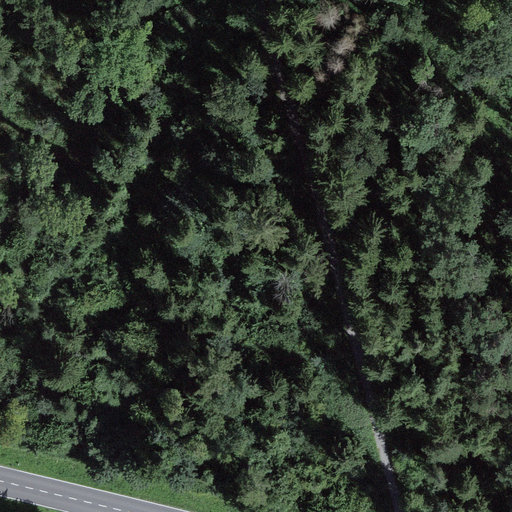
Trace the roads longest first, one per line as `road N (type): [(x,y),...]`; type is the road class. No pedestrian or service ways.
road 1 (track): [(262,0),(404,511)]
road 2 (secondary): [(0,478),(135,511)]
